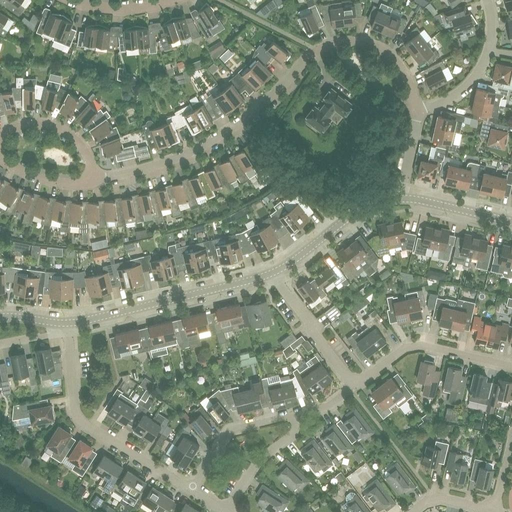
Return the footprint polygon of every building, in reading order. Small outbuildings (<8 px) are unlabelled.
[(30,0),(28,0),(6,0),(3,5),(18,16),(30,0)] [(272,0),(267,4),(271,10),(277,7),(272,0)] [(356,23),(356,17),(362,16),(360,2),(354,3),(350,0),(341,1),(342,7),(344,25),(356,23)] [(207,39),(213,35),(207,27),(218,21),(212,11),(213,10),(206,3),(199,10),(199,11),(197,12),(201,17),(195,20),(207,39)] [(379,8),(373,5),(367,19),(373,21),(370,27),(382,31),(389,15),(392,8),(381,3),(379,8)] [(330,4),(318,5),(322,14),(325,21),(331,21),(332,26),(344,25),(342,7),(330,9),(330,4)] [(304,27),(303,28),(309,36),(317,30),(316,29),(318,28),(316,22),(322,20),(315,5),(299,12),(300,16),(300,17),(304,27)] [(465,5),(445,12),(448,20),(451,19),(457,35),(475,29),(473,25),(476,23),(471,14),(470,15),(469,12),(468,13),(465,5)] [(0,34),(3,36),(13,21),(0,12),(0,34)] [(53,38),(54,35),(62,15),(52,14),(49,13),(47,19),(42,17),(36,32),(42,35),(41,36),(53,40),(53,38)] [(439,14),(432,17),(437,24),(442,22),(439,14)] [(52,40),(69,47),(76,30),(70,28),(72,23),(70,22),(71,21),(62,15),(54,35),(53,38),(53,40),(52,40)] [(407,20),(401,17),(400,20),(389,15),(382,31),(393,36),(395,31),(401,33),(407,20)] [(24,16),(20,21),(32,30),(35,25),(29,20),(24,16)] [(192,21),(187,23),(185,17),(182,18),(182,17),(172,18),(179,38),(190,34),(191,39),(200,36),(192,21)] [(170,41),(179,38),(172,18),(163,24),(164,24),(161,25),(163,31),(158,32),(164,50),(172,47),(170,41)] [(84,44),(95,46),(98,24),(88,26),(86,26),(85,32),(79,31),(76,46),(83,47),(84,44)] [(115,36),(109,35),(110,30),(108,29),(108,28),(98,24),(95,46),(107,47),(106,50),(113,51),(115,36)] [(137,47),(135,25),(126,29),(126,30),(124,30),(124,36),(118,36),(119,51),(126,51),(126,55),(138,54),(137,47)] [(149,46),(149,48),(156,48),(155,33),(149,34),(148,28),(146,28),(146,27),(135,25),(137,47),(149,46)] [(404,44),(411,54),(426,43),(418,33),(420,32),(416,27),(405,36),(408,41),(404,44)] [(224,47),(221,41),(208,49),(213,56),(220,52),(219,50),(224,47)] [(259,45),(255,49),(268,61),(272,56),(281,62),(284,59),(285,60),(291,53),(281,45),(280,46),(273,41),(269,46),(263,42),(261,46),(259,45)] [(439,55),(435,50),(433,52),(426,43),(411,54),(419,63),(424,60),(428,65),(439,55)] [(246,64),(263,81),(265,79),(266,81),(273,75),(263,65),(268,61),(255,49),(253,57),(252,58),(246,64)] [(446,80),(441,70),(445,68),(442,60),(427,68),(430,75),(425,77),(426,79),(425,80),(427,89),(437,87),(437,85),(446,80)] [(246,64),(233,76),(242,86),(247,82),(256,91),(262,85),(261,83),(263,81),(246,64)] [(504,82),(502,88),(508,89),(511,89),(511,66),(511,67),(496,64),(494,71),(492,71),(490,78),(493,79),(504,82)] [(118,67),(117,79),(126,82),(128,75),(123,74),(123,68),(118,67)] [(231,84),(222,91),(234,106),(236,104),(237,106),(245,101),(237,90),(242,86),(233,76),(228,80),(231,84)] [(23,100),(22,100),(23,108),(25,108),(32,110),(33,108),(34,108),(34,98),(43,99),(43,100),(46,87),(36,85),(36,79),(23,79),(23,87),(23,100)] [(503,95),(507,95),(508,89),(502,88),(491,85),(490,91),(477,88),(474,100),(492,104),(498,105),(500,98),(503,96),(503,95)] [(17,110),(14,100),(22,100),(23,100),(23,87),(16,87),(11,87),(11,91),(1,94),(1,93),(0,93),(3,105),(5,113),(8,112),(8,113),(15,113),(15,110),(17,110)] [(46,87),(43,100),(43,99),(41,107),(44,108),(43,108),(50,112),(51,109),(52,110),(55,100),(62,104),(68,92),(58,87),(57,90),(46,88),(46,87)] [(315,107),(305,119),(307,121),(305,122),(311,127),(312,125),(320,132),(330,119),(329,118),(335,110),(343,116),(352,105),(331,89),(322,100),(324,101),(318,109),(315,107)] [(234,106),(222,91),(213,97),(211,94),(205,97),(213,108),(218,104),(226,115),(233,110),(232,108),(234,106)] [(69,92),(68,92),(62,104),(59,110),(61,112),(66,117),(68,115),(69,116),(74,107),(80,112),(80,113),(89,103),(80,95),(78,98),(68,93),(69,92)] [(207,112),(213,108),(205,97),(203,94),(199,96),(199,98),(200,100),(190,106),(189,104),(202,127),(204,125),(206,128),(213,123),(207,112)] [(477,119),(483,120),(495,123),(497,117),(498,112),(497,112),(498,105),(492,104),(474,100),(472,111),(478,113),(477,119)] [(89,103),(80,113),(80,112),(75,118),(77,120),(81,126),(83,125),(84,126),(91,118),(96,125),(110,116),(106,110),(103,113),(100,109),(97,111),(89,104),(89,103)] [(193,135),(201,130),(200,128),(202,127),(189,104),(174,113),(175,115),(181,126),(186,123),(193,135)] [(438,116),(435,128),(456,133),(460,134),(462,122),(463,122),(464,116),(452,113),(451,119),(438,116)] [(175,129),(181,126),(175,115),(169,117),(165,119),(167,123),(161,125),(168,143),(170,142),(171,144),(180,141),(175,129)] [(96,125),(89,130),(91,132),(90,132),(93,139),(95,138),(96,139),(105,133),(108,141),(108,142),(120,137),(116,126),(112,128),(106,119),(110,116),(96,125)] [(146,140),(153,137),(158,150),(166,146),(165,144),(168,143),(161,125),(155,127),(153,121),(151,120),(150,120),(148,120),(146,121),(146,123),(145,124),(142,126),(142,128),(146,140)] [(495,123),(483,120),(479,136),(489,138),(488,144),(503,148),(507,132),(493,129),(495,123)] [(444,148),(446,149),(456,151),(458,145),(454,144),(456,133),(435,128),(433,128),(431,136),(433,137),(432,139),(445,142),(444,148)] [(135,156),(133,145),(123,148),(119,137),(120,137),(108,142),(108,141),(100,144),(102,147),(101,147),(102,154),(104,154),(105,155),(114,151),(116,161),(135,156)] [(234,154),(233,154),(247,177),(256,172),(263,167),(248,145),(242,149),(243,150),(234,156),(234,154)] [(436,146),(433,157),(429,156),(427,162),(421,161),(418,177),(433,180),(436,168),(440,169),(442,160),(443,160),(444,156),(446,149),(444,148),(436,146)] [(247,177),(233,154),(227,158),(228,160),(219,164),(219,163),(218,163),(233,190),(230,184),(236,180),(235,178),(237,177),(242,185),(247,182),(249,185),(251,183),(247,177)] [(444,183),(456,185),(460,168),(448,165),(450,158),(444,156),(443,160),(441,168),(447,170),(444,183)] [(460,168),(456,185),(467,188),(470,175),(476,177),(479,164),(473,163),(471,162),(469,163),(468,163),(467,165),(466,169),(460,168)] [(233,190),(218,163),(212,167),(213,168),(204,172),(203,171),(214,195),(215,195),(212,190),(220,186),(225,195),(233,190)] [(479,191),(491,193),(495,176),(483,173),(485,166),(479,164),(476,177),(482,178),(479,191)] [(214,195),(203,171),(196,174),(197,176),(188,180),(187,178),(197,203),(198,203),(199,203),(206,201),(207,199),(214,195)] [(502,173),(501,177),(495,176),(491,193),(502,196),(505,183),(511,185),(511,181),(511,171),(508,171),(507,175),(502,173)] [(181,183),(172,186),(171,184),(180,210),(178,204),(187,201),(189,207),(197,203),(187,178),(180,181),(181,183)] [(0,198),(9,182),(3,179),(2,181),(0,179),(0,198)] [(9,182),(0,198),(0,201),(7,205),(5,211),(13,214),(24,189),(18,187),(17,189),(8,184),(9,182)] [(155,190),(154,190),(162,216),(160,210),(169,207),(171,213),(180,210),(171,184),(164,187),(164,189),(155,191),(155,190)] [(24,189),(13,214),(14,214),(16,209),(24,212),(22,222),(30,224),(39,195),(33,193),(32,195),(23,191),(24,189)] [(152,212),(153,218),(162,216),(154,190),(147,192),(148,193),(138,196),(138,194),(137,194),(143,220),(144,220),(148,219),(150,216),(150,213),(152,212)] [(272,191),(266,196),(270,200),(272,198),(273,199),(276,196),(272,191)] [(143,220),(137,194),(130,196),(131,198),(121,199),(121,198),(120,198),(125,224),(135,222),(143,220)] [(284,206),(299,225),(308,219),(301,209),(307,204),(299,194),(284,206)] [(39,195),(30,224),(30,225),(33,215),(42,218),(41,223),(50,225),(55,199),(49,197),(48,199),(39,197),(39,195)] [(104,200),(103,200),(106,227),(107,227),(106,221),(115,220),(116,226),(125,224),(120,198),(113,199),(113,201),(104,202),(104,200)] [(71,201),(65,200),(64,202),(55,200),(55,199),(50,225),(51,219),(60,221),(59,231),(68,232),(71,201)] [(87,201),(88,232),(88,222),(97,222),(98,228),(106,227),(103,200),(97,201),(97,203),(87,203),(87,201)] [(87,201),(81,201),(81,203),(71,203),(71,201),(68,232),(69,232),(69,226),(79,227),(79,232),(88,232),(87,201)] [(278,227),(283,223),(291,232),(292,231),(294,233),(300,228),(298,226),(299,225),(284,206),(281,202),(274,208),(277,211),(271,216),(278,227)] [(247,206),(240,210),(243,215),(250,212),(247,206)] [(278,241),(272,230),(278,227),(271,216),(262,221),(265,227),(259,230),(269,249),(276,245),(276,242),(278,241)] [(389,224),(393,243),(394,248),(400,247),(401,250),(407,249),(412,250),(416,235),(408,233),(407,236),(404,237),(401,222),(389,224)] [(394,248),(393,243),(389,224),(386,225),(386,223),(377,225),(380,236),(375,236),(373,234),(367,241),(378,255),(389,253),(389,249),(394,248)] [(241,232),(246,244),(252,241),(258,251),(260,250),(263,252),(269,249),(259,230),(256,224),(250,227),(241,232)] [(433,249),(437,229),(426,227),(422,242),(416,240),(414,253),(425,255),(427,247),(433,249)] [(437,229),(433,249),(439,250),(437,258),(448,261),(451,249),(445,247),(449,230),(441,228),(441,230),(437,229)] [(231,260),(242,258),(239,246),(246,244),(241,232),(225,236),(227,243),(231,260)] [(452,262),(463,264),(464,266),(469,267),(471,258),(476,238),(472,237),(473,236),(465,234),(461,251),(455,249),(452,262)] [(209,240),(212,252),(217,251),(220,263),(231,260),(227,243),(220,244),(217,238),(209,240)] [(476,238),(471,258),(477,259),(475,267),(486,270),(489,257),(484,256),(487,241),(476,238)] [(212,252),(209,240),(202,242),(192,244),(194,251),(199,271),(206,269),(207,266),(209,266),(206,254),(212,252)] [(356,240),(347,247),(359,263),(364,270),(378,259),(370,249),(365,252),(356,240)] [(168,250),(167,257),(161,259),(166,277),(176,274),(173,262),(179,260),(176,248),(175,244),(168,246),(168,250)] [(192,273),(199,271),(194,251),(192,244),(176,248),(179,260),(184,259),(187,271),(190,271),(192,273)] [(507,277),(509,267),(511,255),(511,246),(503,245),(499,260),(493,258),(490,271),(502,273),(504,277),(507,277)] [(364,270),(359,263),(347,247),(344,249),(343,248),(336,253),(347,267),(342,270),(350,280),(364,270)] [(152,267),(155,279),(166,277),(161,259),(151,261),(150,255),(143,256),(146,268),(152,267)] [(129,267),(133,285),(134,284),(135,287),(142,285),(142,282),(144,282),(141,270),(146,268),(143,256),(127,260),(129,267)] [(132,285),(133,285),(129,267),(127,260),(114,263),(113,257),(109,258),(111,264),(114,276),(119,275),(122,287),(124,287),(125,289),(132,287),(132,285)] [(102,273),(96,275),(100,293),(111,290),(108,278),(114,276),(111,264),(104,266),(102,266),(102,273)] [(329,267),(314,278),(326,295),(327,294),(322,289),(332,281),(335,286),(346,278),(335,265),(331,269),(329,267)] [(0,292),(4,292),(3,280),(9,279),(10,267),(2,267),(2,266),(0,266),(0,292)] [(22,294),(24,294),(27,276),(28,269),(20,268),(10,267),(9,279),(15,280),(13,292),(15,293),(14,295),(22,296),(22,294)] [(34,295),(35,296),(37,283),(43,284),(44,272),(28,269),(27,276),(24,294),(26,294),(26,297),(33,298),(34,295)] [(90,295),(100,293),(96,275),(86,277),(84,271),(78,272),(79,285),(87,283),(90,295)] [(50,297),(61,297),(61,279),(61,272),(44,272),(43,284),(50,284),(50,297)] [(61,279),(61,297),(72,297),(72,285),(79,285),(78,272),(72,272),(61,272),(61,279)] [(321,299),(326,295),(314,278),(314,279),(315,281),(311,284),(307,280),(302,284),(301,283),(298,286),(299,287),(297,288),(309,304),(318,296),(321,299)] [(405,300),(410,320),(422,317),(419,303),(425,302),(422,290),(404,294),(405,300)] [(397,322),(410,320),(405,300),(398,301),(397,297),(392,298),(392,296),(386,298),(389,310),(395,309),(397,322)] [(365,297),(361,300),(364,305),(369,302),(365,297)] [(449,327),(450,327),(454,309),(456,302),(455,301),(446,298),(444,299),(438,298),(436,310),(441,312),(438,324),(439,324),(439,325),(440,327),(448,329),(449,328),(449,327)] [(456,302),(454,309),(450,327),(456,328),(455,329),(456,330),(461,331),(462,331),(462,329),(463,330),(466,317),(471,319),(475,303),(464,300),(457,299),(456,302)] [(428,301),(427,309),(434,310),(436,302),(428,301)] [(266,320),(270,319),(265,302),(257,304),(256,303),(253,303),(254,304),(247,306),(252,327),(265,324),(265,323),(266,320)] [(239,304),(227,307),(231,324),(237,322),(239,328),(250,326),(247,315),(242,316),(239,304)] [(332,322),(341,314),(334,305),(324,312),(332,322)] [(231,324),(227,307),(216,310),(219,321),(213,323),(216,334),(223,332),(233,330),(231,324)] [(367,327),(362,330),(366,335),(376,348),(377,348),(378,349),(385,344),(384,342),(386,341),(378,330),(383,326),(379,320),(381,319),(374,310),(369,313),(369,316),(363,321),(367,327)] [(210,335),(216,334),(213,323),(208,324),(205,312),(194,315),(198,332),(209,329),(210,335)] [(201,345),(198,332),(194,315),(182,318),(185,330),(180,331),(184,347),(190,346),(190,348),(201,345)] [(486,343),(491,323),(480,321),(480,318),(474,317),(470,332),(476,334),(474,343),(479,344),(480,341),(486,343)] [(184,347),(180,331),(174,332),(171,320),(160,323),(166,346),(180,343),(181,348),(184,347)] [(152,338),(146,339),(149,350),(166,346),(160,323),(149,326),(152,338)] [(492,346),(492,347),(497,348),(499,339),(505,340),(508,325),(502,323),(501,326),(491,323),(486,343),(485,346),(491,347),(492,346)] [(138,329),(126,331),(131,348),(136,347),(138,353),(149,350),(146,339),(141,341),(138,329)] [(367,355),(376,348),(366,335),(362,330),(358,334),(356,331),(346,339),(354,348),(358,345),(367,355)] [(119,351),(131,348),(126,331),(115,334),(118,346),(112,348),(114,359),(121,357),(119,351)] [(223,332),(216,334),(219,344),(226,342),(223,332)] [(289,345),(296,339),(292,333),(280,342),(285,348),(289,345)] [(305,340),(301,335),(298,338),(296,339),(289,345),(293,349),(305,340)] [(41,380),(50,378),(50,380),(63,378),(61,362),(53,363),(50,348),(48,349),(48,347),(42,348),(42,350),(36,351),(41,380)] [(17,355),(10,356),(14,378),(28,375),(30,385),(37,384),(34,367),(27,368),(24,354),(23,354),(22,352),(16,354),(17,355)] [(312,363),(308,366),(322,386),(323,385),(325,385),(328,383),(328,381),(332,378),(315,355),(309,359),(312,363)] [(433,396),(437,378),(439,371),(433,369),(434,364),(421,361),(417,380),(425,382),(423,394),(433,396)] [(292,371),(295,376),(299,386),(304,382),(312,393),(322,386),(308,366),(300,372),(297,368),(292,371)] [(460,375),(461,370),(448,367),(443,391),(450,393),(448,401),(460,404),(467,376),(460,375)] [(280,381),(286,405),(298,402),(294,389),(300,388),(299,386),(295,376),(292,371),(294,376),(292,378),(287,379),(286,378),(280,379),(280,381)] [(0,387),(2,387),(4,395),(11,393),(6,373),(0,373),(0,387)] [(487,404),(490,390),(492,382),(485,381),(486,376),(473,373),(469,393),(470,393),(469,397),(474,398),(479,403),(487,404)] [(261,378),(265,396),(271,395),(274,408),(286,405),(280,381),(268,384),(267,377),(261,379),(261,378)] [(398,407),(404,402),(412,396),(404,385),(399,388),(391,377),(381,385),(393,401),(398,407)] [(265,396),(261,378),(249,381),(251,389),(245,391),(249,408),(261,405),(261,404),(267,403),(265,396)] [(492,382),(490,390),(487,404),(485,411),(492,412),(493,405),(500,406),(501,401),(508,403),(511,384),(511,382),(499,379),(498,383),(492,382)] [(393,401),(381,385),(371,392),(379,404),(374,407),(383,418),(392,411),(387,406),(393,401)] [(220,391),(226,400),(234,399),(238,411),(249,408),(245,391),(239,392),(237,386),(220,391)] [(129,398),(121,394),(122,392),(117,388),(114,393),(111,397),(115,400),(108,412),(108,413),(107,415),(114,419),(115,417),(116,418),(129,398)] [(226,400),(220,391),(207,398),(212,404),(207,408),(219,423),(229,415),(220,405),(226,400)] [(136,407),(140,410),(145,402),(140,398),(137,403),(129,398),(116,418),(117,418),(116,421),(123,425),(124,423),(125,423),(136,407)] [(148,398),(145,402),(140,410),(145,413),(153,401),(148,398)] [(12,419),(19,417),(21,425),(53,419),(52,412),(53,412),(52,406),(51,407),(50,405),(35,408),(34,401),(13,405),(12,419)] [(201,406),(196,409),(195,407),(190,411),(192,413),(195,418),(190,422),(202,436),(212,428),(204,418),(208,415),(201,406)] [(341,430),(346,436),(351,443),(370,429),(354,408),(349,412),(352,416),(343,423),(345,426),(341,430)] [(444,420),(456,422),(458,410),(446,408),(444,420)] [(155,416),(154,416),(154,415),(151,420),(152,420),(142,435),(143,435),(142,437),(149,442),(150,440),(151,440),(161,425),(162,424),(161,423),(164,419),(169,422),(170,420),(158,412),(155,416)] [(418,425),(420,428),(432,419),(427,413),(421,418),(424,421),(418,425)] [(141,434),(142,435),(152,420),(151,420),(143,414),(134,429),(133,432),(140,436),(141,434)] [(449,431),(450,425),(443,423),(442,429),(449,431)] [(335,456),(350,445),(334,424),(328,428),(331,432),(322,439),(335,456)] [(59,426),(44,449),(45,451),(51,455),(50,456),(61,462),(68,451),(62,447),(71,434),(69,433),(70,432),(65,429),(64,430),(59,426)] [(181,428),(172,443),(192,456),(193,455),(195,455),(197,452),(196,450),(199,446),(188,439),(191,434),(181,428)] [(160,446),(166,437),(161,433),(155,443),(160,446)] [(80,440),(69,457),(76,462),(72,468),(71,469),(82,476),(89,464),(84,460),(92,448),(90,447),(91,445),(86,442),(85,443),(80,440)] [(315,472),(329,460),(313,440),(308,444),(311,448),(301,455),(315,472)] [(448,444),(435,441),(434,448),(427,446),(425,455),(423,454),(421,463),(436,466),(437,462),(443,464),(448,444)] [(192,456),(172,443),(177,446),(170,456),(186,466),(192,456)] [(471,457),(469,456),(449,451),(446,464),(453,466),(450,479),(463,482),(467,464),(470,465),(471,457)] [(98,473),(103,476),(113,461),(103,455),(91,474),(95,477),(98,473)] [(292,491),(305,477),(286,459),(281,464),(285,467),(277,476),(292,491)] [(486,461),(474,459),(471,472),(478,473),(475,485),(488,488),(493,469),(484,467),(486,461)] [(111,490),(117,481),(114,480),(122,467),(121,466),(122,464),(115,460),(114,462),(113,461),(103,476),(108,479),(102,489),(109,493),(111,490)] [(415,487),(399,466),(400,466),(396,462),(387,469),(381,473),(398,494),(407,487),(410,491),(415,487)] [(120,496),(123,497),(136,476),(127,470),(119,483),(117,481),(111,490),(120,496)] [(340,482),(344,478),(340,473),(335,476),(340,482)] [(138,498),(136,497),(146,482),(144,481),(146,479),(139,474),(137,477),(136,476),(123,497),(123,498),(122,499),(129,503),(132,498),(136,501),(138,498)] [(395,504),(379,483),(380,482),(376,478),(367,486),(361,490),(365,494),(362,496),(366,501),(368,501),(369,500),(378,511),(387,504),(390,508),(395,504)] [(270,511),(275,511),(284,499),(262,484),(258,490),(262,493),(256,503),(270,511)] [(153,508),(163,493),(159,491),(159,487),(156,486),(153,487),(152,486),(144,498),(140,495),(138,498),(136,501),(133,506),(138,509),(143,502),(153,508)] [(368,511),(359,499),(356,494),(354,493),(351,492),(348,493),(346,496),(346,500),(347,501),(341,506),(345,511),(368,511)] [(172,511),(173,511),(172,511),(168,511),(166,511),(173,500),(173,498),(173,496),(170,494),(168,494),(167,496),(163,493),(153,508),(150,511),(172,511)] [(129,511),(133,506),(136,501),(132,498),(129,503),(130,504),(126,505),(124,508),(125,511),(129,511)] [(113,511),(114,510),(103,503),(98,511),(99,511),(113,511)] [(193,511),(196,510),(185,503),(179,511),(173,511),(172,511),(193,511)]
